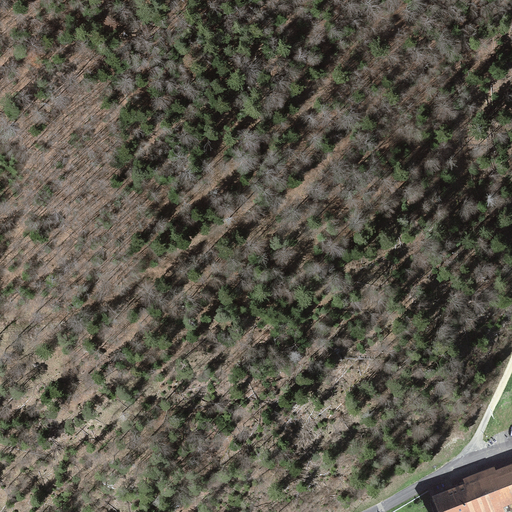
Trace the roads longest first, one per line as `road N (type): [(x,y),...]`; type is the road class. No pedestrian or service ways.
road 1 (track): [(0,329),(139,290),(252,221),(328,157)]
road 2 (tertiary): [(511,450),(456,465),(372,511)]
